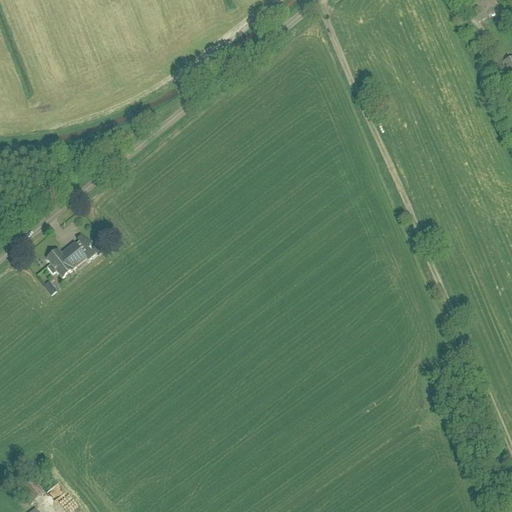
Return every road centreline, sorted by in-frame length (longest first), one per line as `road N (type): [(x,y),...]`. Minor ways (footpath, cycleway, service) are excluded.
road 1 (track): [(511,464),(320,0)]
road 2 (unclassified): [(0,260),(317,0)]
road 3 (track): [(0,139),(128,103),(272,0)]
